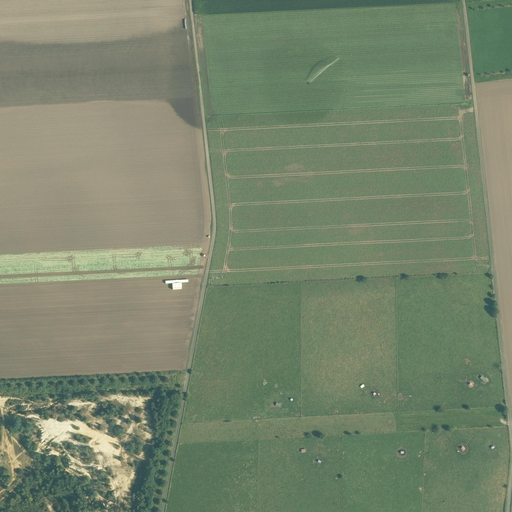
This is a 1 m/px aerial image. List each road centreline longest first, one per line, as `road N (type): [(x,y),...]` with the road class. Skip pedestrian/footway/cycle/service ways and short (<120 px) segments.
road 1 (track): [(508,511),(511,441),(463,0)]
road 2 (track): [(192,0),(216,218),(191,366)]
road 3 (track): [(191,366),(0,378)]
road 4 (track): [(191,366),(165,511)]
